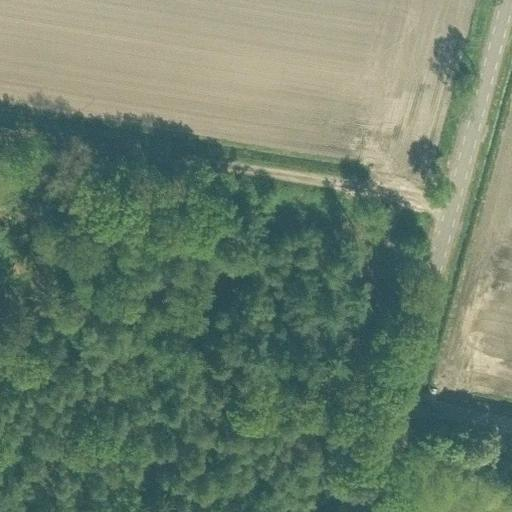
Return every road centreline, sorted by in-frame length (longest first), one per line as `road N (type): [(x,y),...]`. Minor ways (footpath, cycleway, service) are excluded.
road 1 (unclassified): [(367,511),(505,0)]
road 2 (track): [(0,125),(453,200)]
